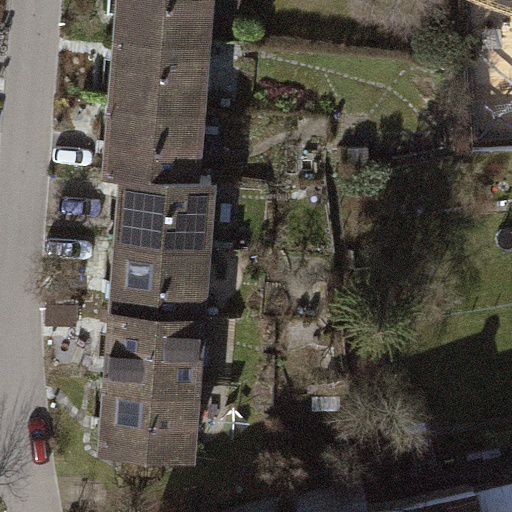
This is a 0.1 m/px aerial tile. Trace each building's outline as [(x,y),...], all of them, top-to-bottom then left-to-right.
[(129,0),(127,28),(221,36),(223,0),(129,0)] [(511,90),(511,0),(502,0),(509,90),(511,90)] [(221,36),(127,28),(121,103),(215,110),(221,36)] [(208,187),(215,110),(121,103),(114,178),(130,180),(208,187)] [(130,180),(124,245),(222,254),(228,188),(208,187),(130,180)] [(124,245),(117,312),(215,320),(222,254),(124,245)] [(117,312),(112,379),(210,386),(215,320),(117,312)] [(204,459),(210,386),(112,379),(107,452),(204,459)] [(511,511),(511,476),(362,511),(511,511)]
